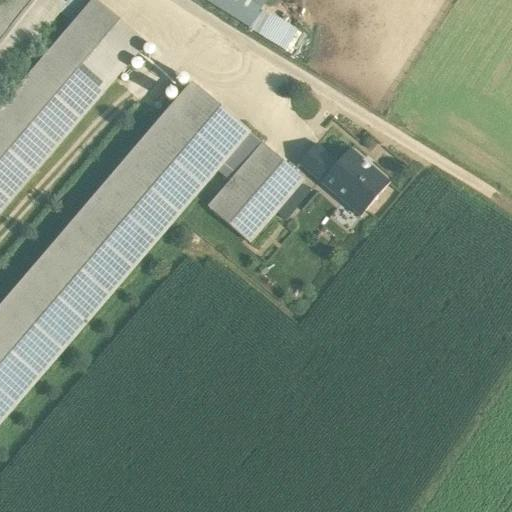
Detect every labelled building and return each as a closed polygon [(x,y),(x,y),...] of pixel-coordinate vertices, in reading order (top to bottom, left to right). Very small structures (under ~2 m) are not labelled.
[(0,216),(144,48),(88,0),(69,0),(64,6),(63,6),(55,0),(1,0),(0,2),(0,216)] [(206,0),(204,5),(247,32),(261,11),(267,0),(206,0)] [(262,13),(249,33),(284,54),(296,35),(262,13)] [(0,429),(26,398),(216,177),(227,186),(206,211),(247,247),(274,217),(285,225),(309,197),(299,188),(302,184),(191,89),(20,288),(0,312),(0,429)] [(361,164),(349,154),(337,168),(315,149),(298,169),(359,221),(388,187),(370,171),(368,172),(360,166),(361,164)]
